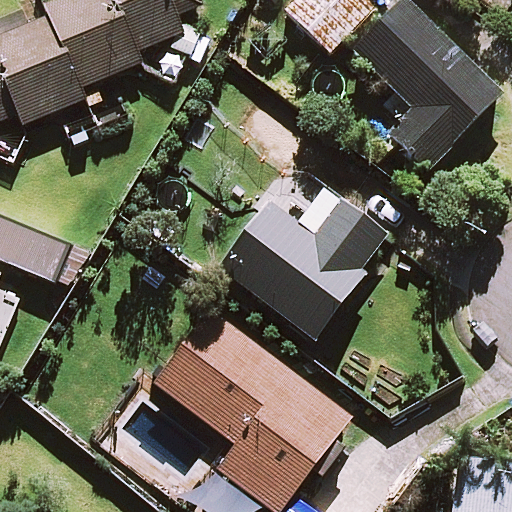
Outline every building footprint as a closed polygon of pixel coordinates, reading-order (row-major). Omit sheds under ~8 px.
[(147,64),(142,52),(181,37),(175,22),(199,13),(194,0),(40,0),(48,18),(6,35),(0,20),(0,125),(17,118),(21,128),(89,101),(85,90),(147,64)] [(373,9),(363,0),(299,0),(285,15),(330,56),(373,9)] [(500,99),(402,3),(351,54),(411,114),(388,137),(426,174),(500,99)] [(310,138),(261,102),(241,130),(290,165),(310,138)] [(389,240),(341,205),(315,241),(268,206),(219,274),(314,343),(389,240)] [(61,246),(0,219),(0,263),(45,283),(61,246)] [(0,351),(23,298),(0,287),(0,351)] [(278,511),(351,417),(213,311),(154,388),(234,449),(216,473),(267,511),(278,511)] [(511,511),(511,466),(458,460),(451,511),(511,511)]
